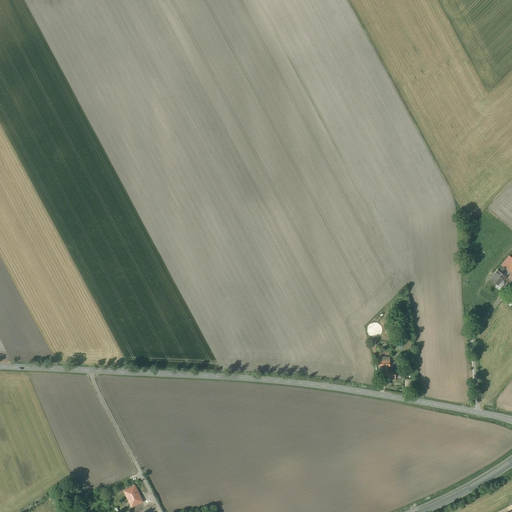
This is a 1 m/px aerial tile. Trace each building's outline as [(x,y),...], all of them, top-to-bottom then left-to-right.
[(503,267),(506,270),(511,274),(511,258),(509,256),(502,266),(503,267)] [(503,274),(506,270),(503,267),(499,272),(498,271),(490,280),(497,286),(502,280),(503,281),(506,277),(503,274)] [(390,359),(379,359),(379,362),(379,367),(385,367),(385,371),(389,371),(389,367),(390,367),(390,362),(390,359)] [(385,371),(385,380),(396,380),(396,371),(389,371),(385,371)] [(142,502),(134,487),(125,491),(132,507),(142,502)]
